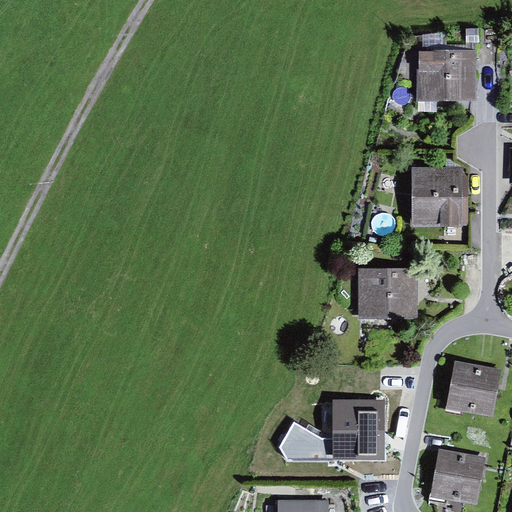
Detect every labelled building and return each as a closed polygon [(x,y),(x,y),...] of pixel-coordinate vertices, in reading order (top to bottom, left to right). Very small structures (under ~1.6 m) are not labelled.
[(476,54),(418,54),(418,103),(476,103),(476,54)] [(463,170),(412,170),(412,229),(469,228),(469,210),(469,180),(463,176),(463,170)] [(417,270),(362,271),(364,321),(418,320),(417,270)] [(502,371),(456,364),(448,412),(494,420),(499,388),(502,371)] [(384,403),(336,403),(335,462),(384,462),(384,443),(384,403)] [(440,451),(432,500),(478,507),(486,459),(440,451)] [(329,511),(329,502),(278,502),(278,511),(329,511)]
